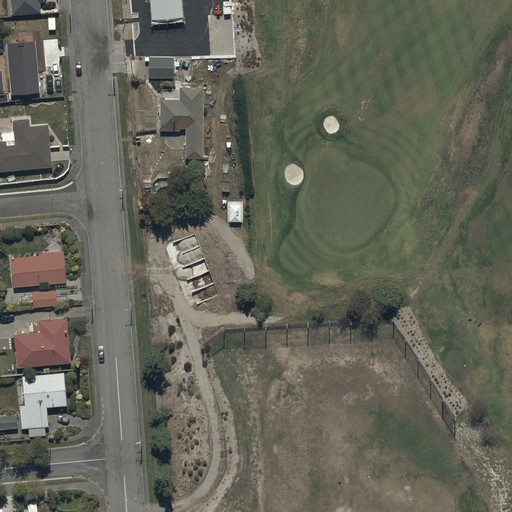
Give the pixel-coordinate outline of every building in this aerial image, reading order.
[(45,0),(10,0),(12,14),(42,12),(41,3),(46,2),(45,0)] [(183,17),(182,0),(149,0),(151,20),(183,17)] [(35,41),(7,43),(12,96),(40,93),(35,41)] [(173,58),(149,57),(149,78),(173,79),(173,58)] [(0,101),(11,101),(11,93),(5,93),(3,68),(0,68),(0,101)] [(204,157),(204,87),(181,87),(181,99),(161,99),(161,131),(181,130),(181,128),(186,128),(186,157),(204,157)] [(31,120),(14,121),(15,140),(0,140),(0,170),(52,167),(49,124),(31,126),(31,120)] [(40,256),(12,258),(15,287),(39,285),(40,288),(50,287),(50,283),(67,282),(65,250),(40,252),(40,256)] [(57,291),(32,293),(34,307),(59,305),(57,291)] [(15,333),(18,366),(70,362),(66,318),(39,321),(40,331),(15,333)] [(65,372),(23,375),(25,403),(20,404),(22,428),(28,427),(29,436),(46,435),(45,426),(49,426),(47,406),(67,404),(65,372)] [(16,415),(0,415),(0,429),(17,428),(16,415)]
